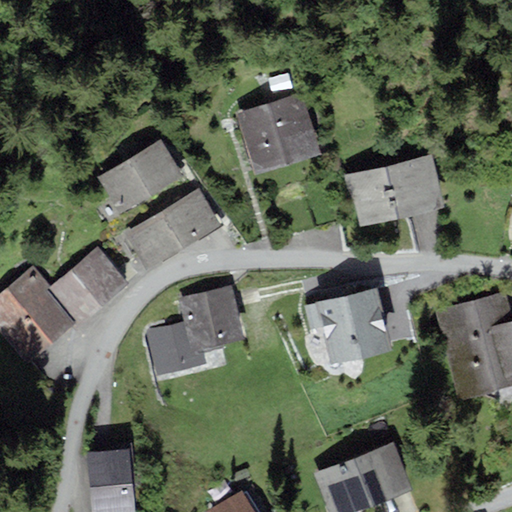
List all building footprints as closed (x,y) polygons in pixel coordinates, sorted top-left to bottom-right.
[(309,91),(250,114),(271,168),(331,144),(309,91)] [(177,137),(125,171),(144,200),(196,167),(177,137)] [(434,153),(360,174),(375,228),(449,207),(434,153)] [(210,188),(144,230),(168,267),(233,224),(210,188)] [(113,246),(64,287),(92,322),(142,281),(113,246)] [(37,269),(0,300),(0,318),(40,365),(86,326),(37,269)] [(377,286),(313,302),(329,364),(393,348),(377,286)] [(232,287),(181,298),(186,322),(192,349),(204,346),(243,338),(232,287)] [(511,294),(440,315),(465,403),(511,390),(511,294)] [(158,375),(208,364),(204,346),(192,349),(186,322),(148,331),(158,375)] [(385,442),(312,472),(328,511),(342,511),(403,487),(385,442)] [(141,511),(139,449),(88,450),(90,511),(141,511)] [(256,511),(243,489),(203,511),(256,511)]
